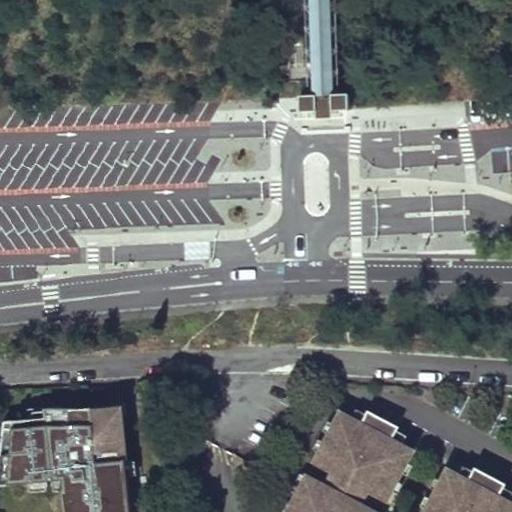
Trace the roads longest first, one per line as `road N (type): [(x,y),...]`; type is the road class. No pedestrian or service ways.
road 1 (unclassified): [(511,281),(313,277),(0,302)]
road 2 (residential): [(241,501),(273,497),(315,415),(340,391),(387,399),(511,466)]
road 3 (residential): [(511,375),(417,362),(235,360)]
road 4 (residential): [(235,360),(0,373)]
road 5 (residential): [(235,360),(241,501)]
